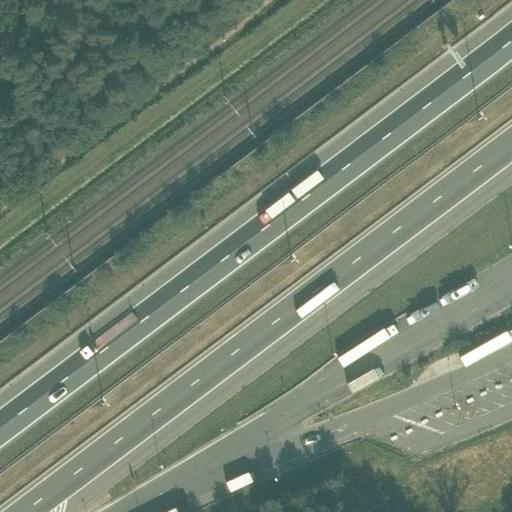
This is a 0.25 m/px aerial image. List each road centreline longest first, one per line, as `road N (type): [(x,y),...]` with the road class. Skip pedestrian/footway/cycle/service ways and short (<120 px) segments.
road 1 (motorway): [(511,52),(0,442)]
road 2 (motorway): [(27,511),(511,146)]
road 3 (motorway): [(129,511),(252,448)]
